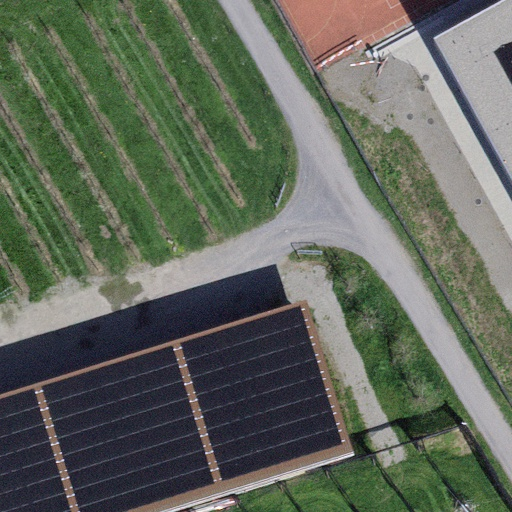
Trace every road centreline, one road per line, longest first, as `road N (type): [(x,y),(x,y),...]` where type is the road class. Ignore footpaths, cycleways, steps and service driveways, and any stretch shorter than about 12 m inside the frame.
road 1 (track): [(511,456),(343,198)]
road 2 (track): [(343,198),(234,0)]
